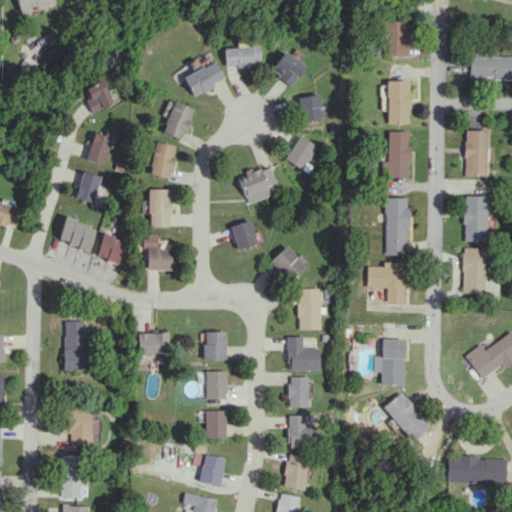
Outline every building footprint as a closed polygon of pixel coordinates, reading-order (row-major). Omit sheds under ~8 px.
[(52,3),(51,0),(14,0),(18,12),(52,3)] [(385,18),(385,55),(405,55),(405,18),(385,18)] [(258,66),(257,46),(222,47),(222,67),(258,66)] [(288,85),(303,66),(282,50),(267,69),(288,85)] [(511,56),(468,56),(467,77),(511,77),(511,56)] [(190,95),(222,80),(213,61),(181,75),(190,95)] [(89,112),(109,103),(98,79),(78,89),(89,112)] [(385,123),(407,123),(407,80),(385,80),(385,123)] [(320,118),(316,93),(296,97),(301,122),(320,118)] [(161,133),(182,139),(191,107),(170,101),(161,133)] [(112,133),(91,129),(85,160),(107,164),(112,133)] [(485,129),(462,129),(463,175),(485,175),(485,129)] [(406,177),(407,131),(386,130),(385,161),(380,161),(380,176),(406,177)] [(311,163),(306,161),(315,145),(297,135),(283,159),(305,172),(311,163)] [(168,177),(175,145),(154,141),(147,173),(168,177)] [(246,203),(278,191),(267,164),(235,176),(246,203)] [(92,202),(99,175),(80,170),(73,197),(92,202)] [(168,226),(169,188),(147,188),(147,226),(168,226)] [(485,195),(462,195),(461,239),(484,239),(485,195)] [(384,254),(406,253),(405,197),(383,197),(384,254)] [(56,241),(88,250),(94,226),(62,218),(56,241)] [(229,224),(234,248),(254,244),(249,220),(229,224)] [(140,234),(140,246),(156,245),(155,233),(140,234)] [(96,258),(119,261),(123,238),(99,234),(96,258)] [(303,266),(285,245),(267,259),(286,281),(303,266)] [(145,269),(171,269),(170,247),(144,248),(145,269)] [(460,292),(483,293),(484,248),(462,247),(460,292)] [(366,265),(365,286),(386,287),(385,302),(402,302),(404,262),(382,261),(382,266),(366,265)] [(319,329),(318,288),(296,288),(297,329),(319,329)] [(62,370),(85,369),(84,318),(61,318),(62,370)] [(223,359),(223,330),(201,330),(201,359),(223,359)] [(483,349),(479,344),(464,354),(480,378),(501,363),(503,366),(511,360),(511,333),(510,330),(483,349)] [(135,332),(135,354),(166,353),(166,332),(135,332)] [(317,369),(317,347),(301,348),(301,335),(286,335),(286,370),(317,369)] [(403,339),(380,338),(380,355),(372,355),(371,371),(379,371),(379,384),(402,384),(403,339)] [(223,370),(203,370),(204,398),(224,398),(223,370)] [(287,407),(306,406),(305,376),(286,376),(287,407)] [(409,440),(427,427),(400,391),(382,405),(409,440)] [(89,446),(90,408),(62,408),(61,432),(69,432),(69,446),(89,446)] [(203,437),(223,437),(223,409),(203,409),(203,437)] [(285,446),(309,447),(309,415),(285,414),(285,446)] [(217,485),(223,458),(202,453),(200,463),(194,462),(193,463),(199,464),(196,480),(217,485)] [(303,490),(308,457),(285,453),(280,486),(303,490)] [(78,496),(78,455),(59,454),(58,496),(78,496)] [(445,482),(504,483),(505,457),(446,456),(445,482)] [(188,511),(211,511),(214,498),(182,492),(180,502),(190,505),(188,511)] [(293,511),(296,496),(276,492),(272,511),(293,511)]
